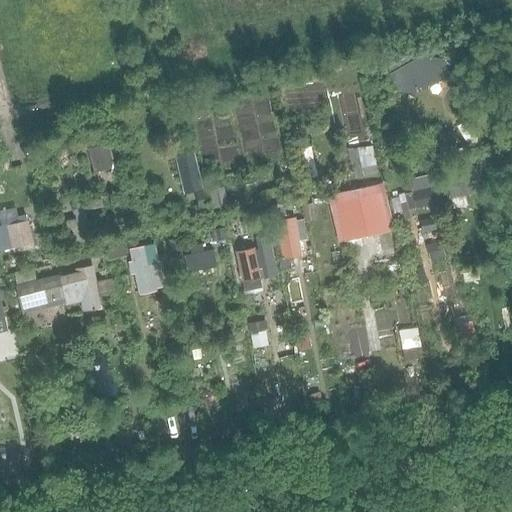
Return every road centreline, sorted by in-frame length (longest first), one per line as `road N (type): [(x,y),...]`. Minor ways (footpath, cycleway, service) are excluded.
road 1 (track): [(511,370),(0,476)]
road 2 (track): [(3,118),(354,36)]
road 3 (unclassified): [(211,511),(511,451)]
